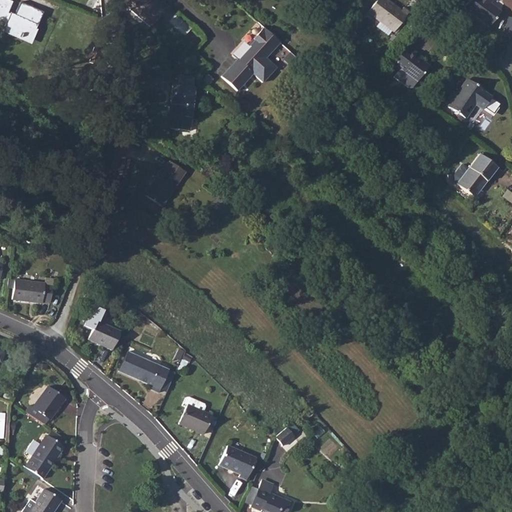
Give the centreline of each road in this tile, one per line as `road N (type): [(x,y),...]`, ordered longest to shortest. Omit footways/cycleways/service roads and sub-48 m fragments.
road 1 (residential): [(105,390),(221,511)]
road 2 (residential): [(0,321),(49,344),(105,390)]
road 3 (residential): [(105,390),(87,426),(86,511)]
